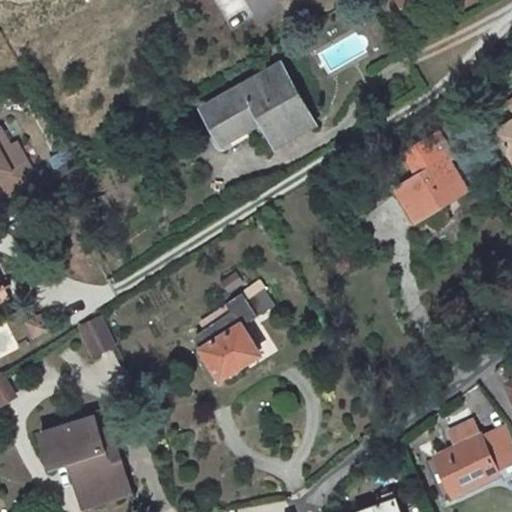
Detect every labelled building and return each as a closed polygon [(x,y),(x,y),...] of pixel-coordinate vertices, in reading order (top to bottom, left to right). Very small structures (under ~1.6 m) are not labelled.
[(274,145),(312,123),(281,66),(203,110),(222,144),(260,122),(274,145)] [(511,100),(508,103),(511,107),(511,120),(495,132),(511,156),(511,100)] [(0,132),(0,189),(5,198),(36,181),(14,143),(8,146),(0,132)] [(395,189),(414,221),(465,190),(446,159),(450,156),(436,132),(409,148),(423,172),(395,189)] [(237,367),(259,354),(241,326),(275,305),(270,298),(264,289),(247,300),(243,294),(227,305),(231,312),(193,336),(201,348),(200,348),(207,360),(201,364),(212,381),(218,377),(219,378),(226,374),(237,367)] [(90,344),(110,334),(101,316),(81,325),(90,344)] [(240,372),(237,367),(226,374),(229,379),(240,372)] [(0,370),(0,402),(15,395),(2,370),(0,370)] [(449,486),(494,463),(478,431),(469,414),(444,426),(452,442),(431,452),(449,486)] [(94,416),(40,432),(50,466),(68,461),(78,498),(101,491),(103,499),(118,495),(108,462),(119,458),(110,427),(98,430),(94,416)] [(478,431),(494,463),(511,454),(511,436),(504,423),(500,419),(478,431)] [(377,511),(398,511),(393,497),(381,502),(384,509),(377,511)]
